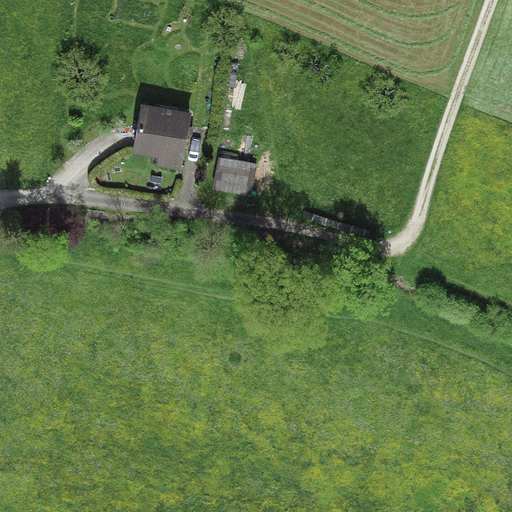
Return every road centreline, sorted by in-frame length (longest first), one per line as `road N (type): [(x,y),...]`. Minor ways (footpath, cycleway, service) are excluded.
road 1 (track): [(222,216),(370,247),(397,245),(416,229),(489,0)]
road 2 (residential): [(0,202),(62,194),(222,216)]
